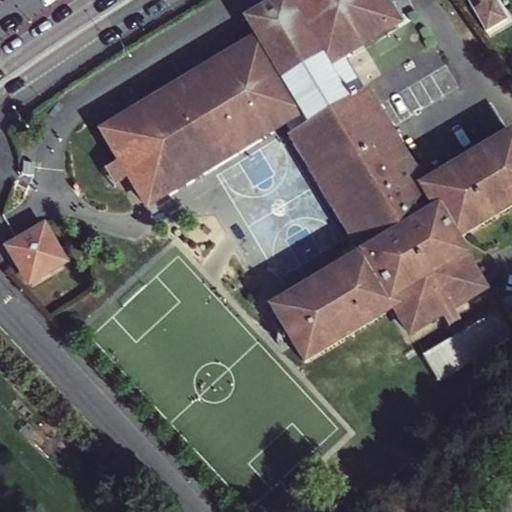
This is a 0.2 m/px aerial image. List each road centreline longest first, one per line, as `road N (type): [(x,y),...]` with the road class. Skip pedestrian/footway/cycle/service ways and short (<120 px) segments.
road 1 (secondary): [(129,0),(0,85)]
road 2 (unknown): [(416,0),(496,100)]
